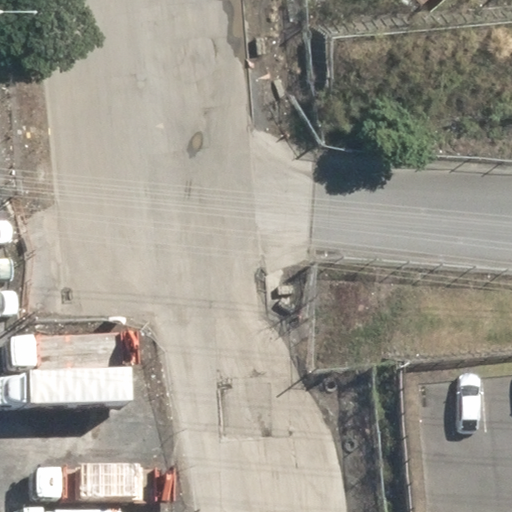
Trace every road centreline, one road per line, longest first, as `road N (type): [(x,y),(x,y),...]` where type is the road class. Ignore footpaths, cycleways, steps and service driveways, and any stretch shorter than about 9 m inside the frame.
road 1 (unclassified): [(155,318),(128,0)]
road 2 (unknown): [(155,318),(179,511)]
